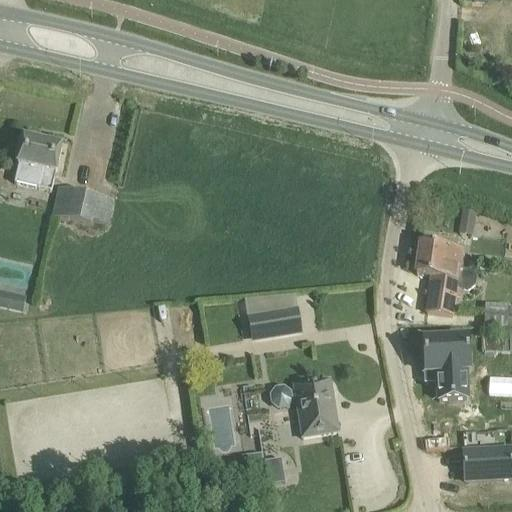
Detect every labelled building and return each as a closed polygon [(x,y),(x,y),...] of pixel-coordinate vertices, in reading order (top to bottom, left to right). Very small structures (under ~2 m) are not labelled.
[(13,185),(38,190),(51,194),(55,175),(56,175),(62,149),(24,140),(13,185)] [(52,218),(93,228),(94,223),(110,226),(115,204),(58,191),(52,218)] [(459,235),(473,238),(477,215),(463,212),(459,235)] [(417,277),(432,279),(427,315),(452,319),(455,299),(461,300),(462,293),(469,294),(475,289),(477,279),(473,273),(459,271),(462,253),(421,247),(417,277)] [(11,297),(8,311),(23,315),(26,300),(11,297)] [(507,330),(511,330),(511,316),(508,316),(508,307),(485,307),(485,330),(507,330)] [(249,319),(253,345),(303,337),(299,311),(249,319)] [(468,342),(424,344),(426,375),(438,375),(439,402),(466,401),(465,373),(469,373),(468,342)] [(275,390),(270,398),(272,407),(279,412),(288,411),(293,404),(293,403),(296,403),(303,441),(338,435),(330,383),(294,389),(295,394),(292,395),(285,389),(275,390)] [(511,481),(511,458),(511,452),(464,454),(465,484),(511,481)] [(261,456),(242,459),(243,467),(263,464),(261,456)] [(281,462),(266,464),(270,487),(285,485),(281,462)] [(212,464),(204,465),(205,473),(213,472),(212,464)]
